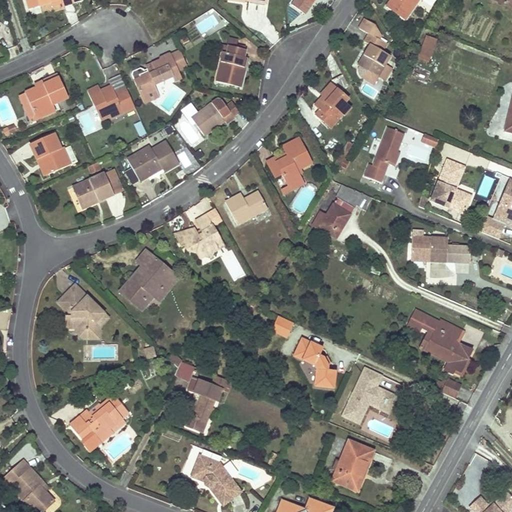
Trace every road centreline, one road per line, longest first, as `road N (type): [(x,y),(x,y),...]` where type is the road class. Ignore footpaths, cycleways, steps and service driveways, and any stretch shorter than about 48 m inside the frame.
road 1 (residential): [(33,260),(152,214),(203,183),(245,145),(351,0)]
road 2 (residential): [(33,260),(19,349),(38,423),(67,462),(157,511)]
road 3 (tertiary): [(424,511),(511,350)]
road 4 (residential): [(0,74),(95,29),(123,40)]
